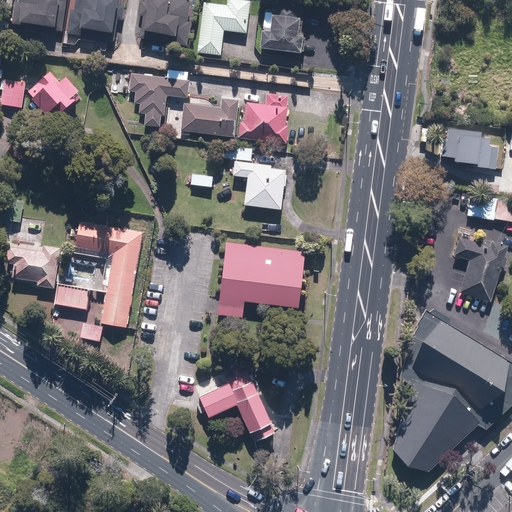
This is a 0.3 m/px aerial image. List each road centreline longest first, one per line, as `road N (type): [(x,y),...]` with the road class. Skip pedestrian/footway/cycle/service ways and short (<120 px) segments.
road 1 (primary): [(336,511),(401,0)]
road 2 (secondary): [(0,349),(225,495)]
